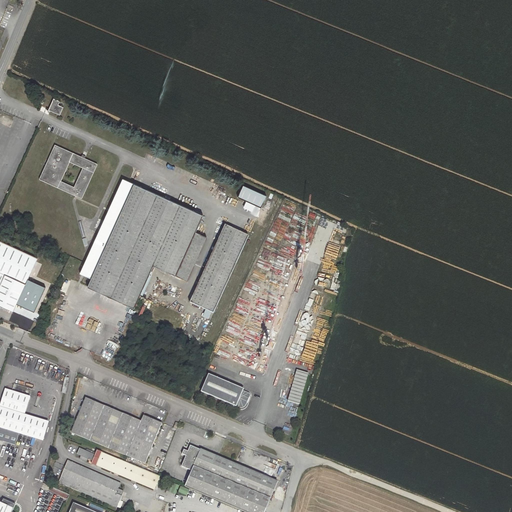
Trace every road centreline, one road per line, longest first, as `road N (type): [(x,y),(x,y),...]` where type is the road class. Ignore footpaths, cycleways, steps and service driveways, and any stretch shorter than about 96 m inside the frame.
road 1 (unclassified): [(0,330),(300,453),(284,511)]
road 2 (unknown): [(0,101),(253,214)]
road 3 (track): [(300,453),(448,511)]
road 4 (unknown): [(30,485),(58,397),(50,382),(9,371)]
